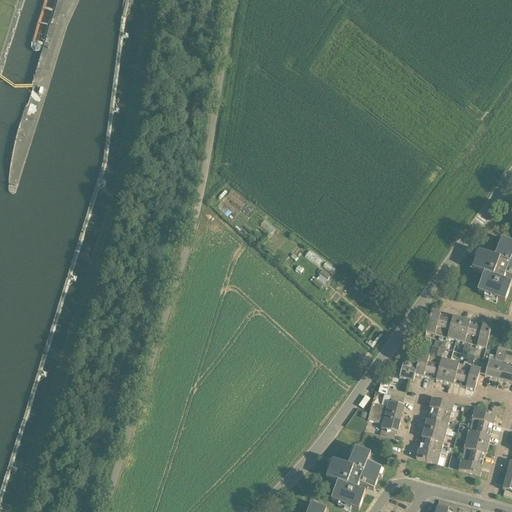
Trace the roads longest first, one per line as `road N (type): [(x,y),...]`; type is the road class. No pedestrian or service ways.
road 1 (residential): [(105,511),(183,265),(234,0)]
road 2 (tertiary): [(261,511),(305,467),(511,176)]
road 3 (residential): [(398,485),(424,397),(470,403),(482,393),(511,401)]
